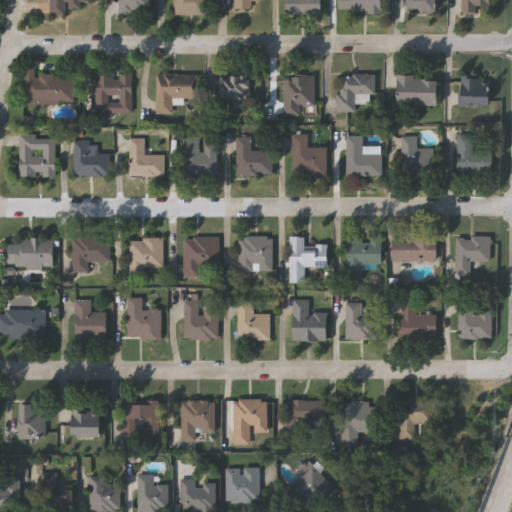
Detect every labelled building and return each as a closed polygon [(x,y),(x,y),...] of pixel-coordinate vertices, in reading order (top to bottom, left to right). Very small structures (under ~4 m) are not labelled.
[(49,17),(49,0),(82,0),(82,7),(66,7),(66,17),(49,17)] [(119,0),(150,0),(150,14),(119,14),(119,0)] [(207,0),(207,16),(174,17),(174,0),(207,0)] [(262,0),(262,2),(253,2),(253,10),(234,10),(234,0),(262,0)] [(322,0),(322,16),(284,16),(284,0),(322,0)] [(338,13),(338,0),(382,0),(382,14),(338,13)] [(438,0),(438,14),(407,13),(407,0),(438,0)] [(476,15),(465,15),(465,0),(493,0),(493,7),(476,7),(476,15)] [(339,114),(339,75),(376,75),(376,96),(358,96),(358,114),(339,114)] [(196,76),(196,100),(184,100),(184,105),(174,105),(174,116),(156,116),(156,76),(196,76)] [(24,77),(74,77),(74,103),(24,103),(24,77)] [(133,77),(133,119),(96,119),(96,77),(133,77)] [(220,78),(251,78),(251,102),(243,102),(243,109),(220,109),(220,78)] [(396,107),(396,78),(440,78),(440,107),(396,107)] [(459,108),(459,78),(493,78),(493,108),(459,108)] [(316,117),(285,117),(285,79),(316,79),(316,117)] [(293,178),(293,136),(309,136),(309,149),(329,149),(330,178),(293,178)] [(457,175),(457,136),(473,136),(473,153),(495,153),(495,175),(457,175)] [(56,137),(56,179),(20,179),(20,137),(56,137)] [(184,137),(200,137),(200,145),(218,145),(218,178),(184,178),(184,137)] [(347,177),(347,137),(363,137),(363,149),(383,149),(383,177),(347,177)] [(435,150),(435,177),(402,177),(402,137),(417,137),(417,150),(435,150)] [(273,176),(236,176),(236,138),(251,138),(251,152),(273,152),(273,176)] [(165,177),(130,177),(130,139),(144,139),(144,156),(165,156),(165,177)] [(74,177),(74,143),(97,143),(97,155),(109,155),(109,177),(74,177)] [(289,239),(305,238),(305,247),(328,247),(329,269),(306,270),(306,284),(290,285),(289,239)] [(491,238),(491,263),(471,263),(471,276),(456,276),(456,238),(491,238)] [(110,264),(89,263),(89,275),(73,275),(73,239),(110,239),(110,264)] [(202,280),(185,280),(185,239),(221,239),(221,277),(210,277),(210,274),(202,274),(202,280)] [(239,239),(273,239),(273,273),(239,273),(239,239)] [(347,239),(383,239),(383,265),(363,265),(363,280),(347,280),(347,239)] [(393,263),(393,239),(437,239),(437,263),(393,263)] [(146,270),(146,281),(131,281),(130,240),(163,240),(163,270),(146,270)] [(54,269),(9,269),(9,241),(54,241),(54,269)] [(163,339),(128,339),(128,300),(144,300),(144,311),(163,311),(163,339)] [(329,343),(294,343),(294,300),(309,300),(309,314),(329,314),(329,343)] [(92,302),(93,314),(108,314),(109,341),(77,342),(76,302),(92,302)] [(184,341),(185,302),(200,302),(200,312),(220,312),(220,341),(184,341)] [(437,341),(399,341),(399,302),(416,302),(416,313),(437,313),(437,341)] [(493,340),(460,341),(459,303),(492,302),(493,340)] [(270,341),(240,341),(240,303),(254,303),(254,316),(270,316),(270,341)] [(363,308),(380,308),(380,341),(346,341),(346,304),(363,304),(363,308)] [(0,312),(47,312),(47,340),(0,340),(0,312)] [(268,400),(268,433),(251,433),(251,445),(233,445),(233,400),(268,400)] [(400,440),(401,400),(434,400),(434,425),(418,425),(418,441),(400,440)] [(306,421),(306,433),(287,433),(288,401),(327,402),(326,422),(306,421)] [(159,437),(124,437),(124,402),(159,402),(159,437)] [(215,434),(196,434),(196,443),(180,443),(181,402),(216,403),(215,434)] [(343,404),(377,404),(377,433),(358,433),(358,447),(343,447),(343,404)] [(20,440),(20,408),(47,408),(47,440),(20,440)] [(73,439),(73,412),(103,412),(103,439),(73,439)] [(260,468),(260,504),(226,504),(226,468),(260,468)] [(347,500),(306,507),(301,475),(342,469),(347,500)] [(138,511),(138,476),(154,476),(154,486),(171,486),(171,511),(138,511)] [(0,510),(0,478),(21,478),(21,510),(0,510)] [(120,511),(90,511),(90,478),(120,478),(120,511)] [(180,511),(180,481),(196,481),(196,488),(202,488),(202,483),(216,483),(216,511),(180,511)] [(43,511),(43,486),(56,486),(56,488),(75,488),(75,511),(43,511)]
